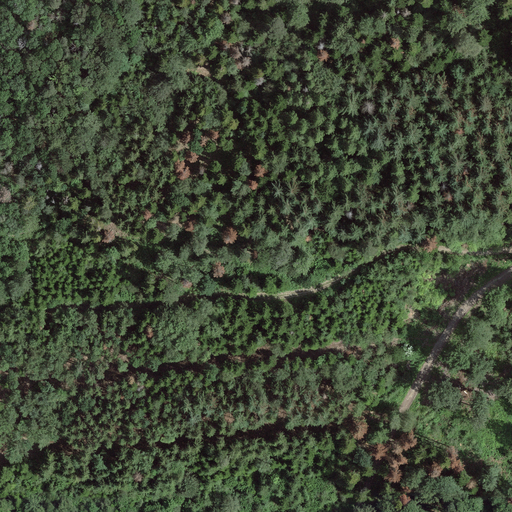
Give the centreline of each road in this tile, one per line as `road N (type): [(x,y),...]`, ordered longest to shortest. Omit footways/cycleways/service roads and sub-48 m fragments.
road 1 (track): [(511,257),(417,247),(299,295),(0,312)]
road 2 (track): [(511,271),(471,302),(443,340),(368,511)]
